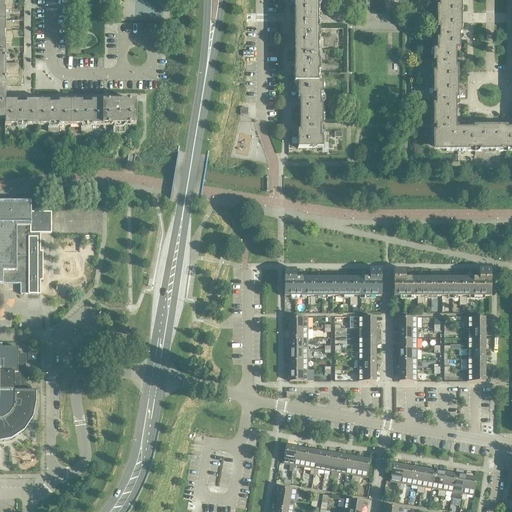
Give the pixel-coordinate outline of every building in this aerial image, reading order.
[(12,11),(14,5),(12,0),(0,0),(0,21),(5,21),(5,11),(12,11)] [(317,23),(317,13),(319,13),(318,0),(292,0),(293,1),(294,2),(294,34),(293,35),(293,36),(292,36),(292,37),(292,38),(293,39),(294,40),(294,51),(318,51),(318,46),(319,46),(319,23),(317,23)] [(461,34),(461,13),(461,2),(462,2),(463,1),(463,0),(436,0),(436,13),(438,13),(438,23),(436,23),(436,46),(438,46),(438,50),(438,51),(456,51),(460,51),(460,40),(462,40),(462,39),(463,39),(463,38),(464,37),(463,36),(463,35),(462,35),(462,34),(461,34)] [(14,38),(12,32),(5,32),(5,21),(0,21),(0,53),(5,54),(5,44),(12,44),(14,38)] [(458,67),(459,67),(459,66),(460,66),(460,65),(460,64),(460,63),(459,63),(458,62),(456,62),(456,51),(438,51),(438,50),(433,50),(433,79),(434,79),(434,83),(458,83),(458,67)] [(319,78),(319,56),(318,56),(318,51),(294,51),(294,61),(293,62),(293,63),(292,63),(292,64),(292,65),(293,66),(294,67),(294,83),(298,83),(318,83),(318,78),(319,78)] [(18,76),(20,70),(18,64),(5,64),(5,54),(0,53),(0,86),(5,87),(5,76),(18,76)] [(322,116),(322,88),(322,83),(318,83),(298,83),(298,100),(297,100),(296,101),(296,102),(296,103),(296,104),(297,105),(298,105),(299,105),(299,116),(322,116)] [(458,100),(458,83),(434,83),(434,88),(433,88),(433,116),(456,116),(456,105),(458,105),(459,105),(459,104),(460,104),(460,103),(460,102),(460,101),(459,101),(459,100),(458,100)] [(37,126),(37,102),(26,102),(26,104),(22,104),(22,101),(21,100),(17,100),(16,102),(5,102),(4,102),(4,119),(4,126),(16,126),(16,124),(26,124),(26,126),(37,126)] [(70,126),(70,102),(58,102),(58,104),(54,104),(54,100),(50,100),(49,102),(37,102),(37,126),(48,126),(48,132),(54,134),(60,132),(60,126),(70,126)] [(103,126),(103,102),(91,102),(91,104),(87,104),(87,100),(86,100),(83,100),(81,102),(70,102),(70,126),(81,126),(81,132),(86,134),(92,132),(92,126),(103,126)] [(136,126),(136,102),(119,102),(119,100),(115,100),(114,102),(103,102),(103,126),(113,126),(113,139),(119,141),(125,139),(125,126),(136,126)] [(322,149),(322,128),(322,116),(299,116),(299,127),(298,127),(297,127),(296,128),(296,129),(296,130),(296,131),(297,131),(298,132),(298,149),(322,149)] [(457,152),(458,129),(458,127),(456,127),(456,116),(433,116),(433,152),(457,152)] [(511,151),(511,128),(511,129),(511,127),(511,126),(511,125),(510,125),(509,125),(508,125),(507,125),(507,126),(506,126),(506,127),(495,127),(474,127),(474,126),(473,126),(473,125),(472,125),(471,125),(470,125),(469,125),(469,126),(469,127),(469,129),(458,129),(457,152),(511,151)] [(40,251),(41,234),(51,234),(51,213),(31,213),(31,208),(31,201),(0,201),(0,284),(20,284),(20,295),(40,295),(41,281),(43,281),(43,251),(40,251)] [(381,297),(381,270),(369,270),(369,279),(296,279),(295,270),(284,270),(284,297),(308,297),(308,306),(315,306),(315,297),(350,297),(350,306),(357,306),(357,297),(381,297)] [(490,297),(490,270),(479,270),(479,279),(405,279),(405,270),(393,270),(393,297),(417,297),(417,306),(421,306),(424,306),(424,297),(459,297),(459,306),(466,306),(466,297),(490,297)] [(307,329),(307,318),(289,318),(289,329),(307,329)] [(376,329),(376,318),(357,318),(358,329),(376,329)] [(417,329),(417,318),(399,318),(399,329),(417,329)] [(485,329),(485,318),(467,318),(467,329),(485,329)] [(307,340),(307,329),(289,329),(289,340),(307,340)] [(376,340),(376,329),(358,329),(357,340),(376,340)] [(417,340),(417,329),(399,329),(399,340),(417,340)] [(485,340),(485,329),(467,329),(467,340),(485,340)] [(307,350),(307,340),(289,340),(289,350),(307,350)] [(376,350),(376,340),(357,340),(357,350),(376,350)] [(417,350),(417,340),(399,340),(399,350),(417,350)] [(485,350),(485,340),(467,340),(467,350),(485,350)] [(35,403),(35,393),(36,393),(36,391),(25,391),(25,355),(18,355),(18,348),(0,347),(0,441),(11,439),(23,431),(24,430),(32,418),(35,403)] [(307,361),(307,350),(289,350),(289,361),(307,361)] [(376,361),(376,350),(357,350),(358,361),(376,361)] [(417,361),(417,350),(399,350),(399,361),(417,361)] [(485,361),(485,350),(467,350),(467,361),(485,361)] [(307,371),(307,361),(289,361),(289,371),(307,371)] [(376,371),(376,361),(358,361),(358,371),(376,371)] [(417,371),(417,361),(399,361),(399,371),(417,371)] [(485,371),(485,361),(467,361),(467,371),(485,371)] [(307,382),(307,371),(289,371),(289,382),(307,382)] [(376,382),(376,371),(358,371),(357,382),(376,382)] [(417,382),(417,371),(399,371),(399,382),(417,382)] [(485,382),(485,371),(467,371),(467,382),(485,382)] [(294,466),(297,448),(286,447),(283,464),(290,466),(294,466)] [(304,468),(307,450),(297,448),(294,466),(297,467),(304,468)] [(314,470),(317,452),(307,450),(304,468),(311,469),(314,470)] [(325,471),(328,454),(317,452),(314,470),(318,470),(325,471)] [(335,473),(338,455),(328,454),(325,471),(331,473),(335,473)] [(345,475),(348,457),(338,455),(335,473),(339,474),(345,475)] [(356,477),(359,459),(348,457),(345,475),(352,476),(356,477)] [(367,479),(370,461),(359,459),(356,477),(359,477),(367,479)] [(400,484),(403,466),(393,465),(390,482),(397,484),(400,484)] [(411,486),(414,468),(403,466),(400,484),(404,485),(411,486)] [(421,488),(424,470),(414,468),(411,486),(418,487),(421,488)] [(432,489),(435,472),(424,470),(421,488),(425,488),(432,489)] [(442,491),(445,473),(435,472),(432,489),(438,491),(442,491)] [(452,493),(455,475),(445,473),(442,491),(446,492),(452,493)] [(463,495),(466,477),(455,475),(452,493),(459,494),(463,495)] [(473,497),(476,479),(466,477),(463,495),(466,495),(473,497)] [(295,502),(296,491),(279,488),(277,499),(295,502)] [(291,511),(292,511),(295,502),(277,499),(275,509),(291,511)] [(354,511),(360,511),(363,502),(345,499),(343,510),(354,511)]
